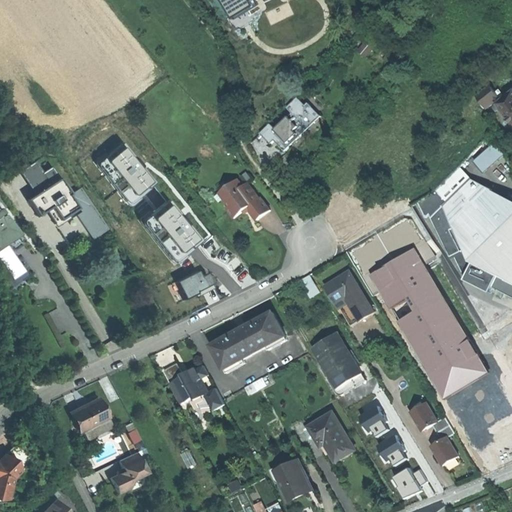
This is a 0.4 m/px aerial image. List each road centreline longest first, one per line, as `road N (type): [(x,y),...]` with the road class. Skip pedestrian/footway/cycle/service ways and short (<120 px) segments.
road 1 (residential): [(0,423),(35,398),(283,281),(313,244)]
road 2 (track): [(180,0),(223,64),(241,142),(313,244)]
